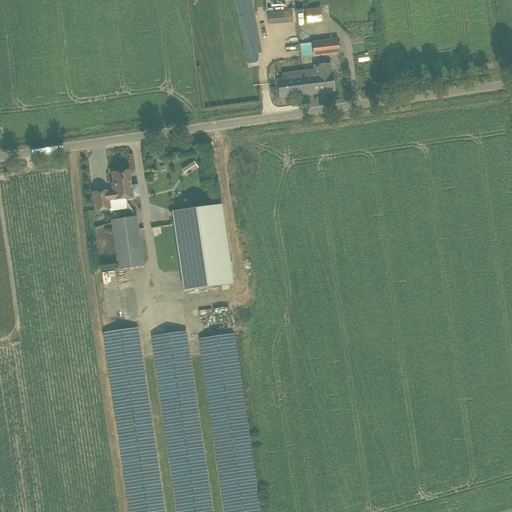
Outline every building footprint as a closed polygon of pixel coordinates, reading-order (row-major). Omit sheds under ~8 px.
[(251,0),(235,0),(247,61),(258,58),(258,54),(262,54),(251,0)] [(320,8),(305,10),(306,23),(322,21),(320,8)] [(291,11),(268,13),(268,25),(292,23),(291,11)] [(339,40),(314,42),(315,56),(340,54),(339,40)] [(277,80),(277,83),(279,99),(334,92),(331,63),(314,65),(314,69),(282,74),(283,79),(277,80)] [(114,200),(132,198),(140,197),(138,185),(131,186),(128,171),(112,173),(114,187),(112,187),(113,193),(107,194),(107,191),(93,193),(95,211),(109,209),(108,201),(114,200)] [(183,291),(234,284),(222,205),(172,212),(183,291)] [(144,267),(144,266),(137,217),(110,221),(117,271),(144,267)] [(127,511),(164,511),(138,328),(102,333),(127,511)] [(150,337),(175,511),(212,511),(186,331),(150,337)] [(213,439),(223,511),(260,511),(234,334),(198,339),(212,433),(208,434),(209,439),(213,439)]
